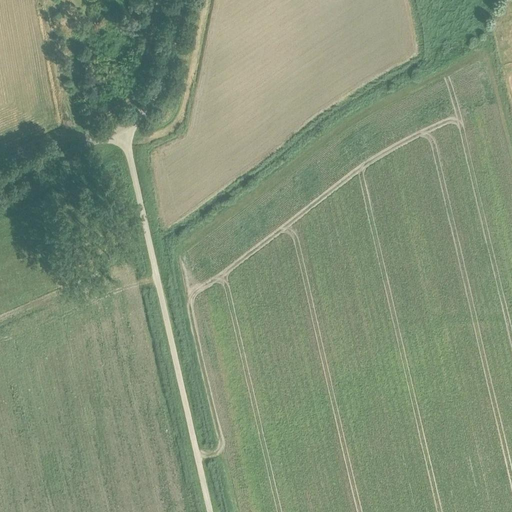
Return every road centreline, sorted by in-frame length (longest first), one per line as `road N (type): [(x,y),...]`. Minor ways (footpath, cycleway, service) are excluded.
road 1 (unclassified): [(210,511),(119,133)]
road 2 (unclassified): [(119,133),(145,106),(175,0)]
road 3 (unclassified): [(0,187),(119,133)]
